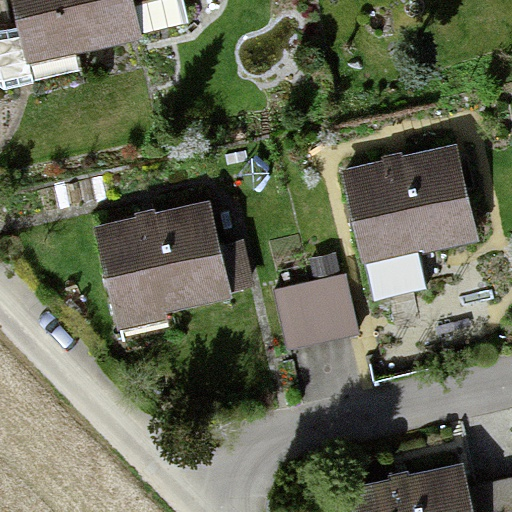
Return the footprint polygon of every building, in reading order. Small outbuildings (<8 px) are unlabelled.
[(130,0),(15,0),(22,25),(0,29),(0,83),(30,77),(25,54),(137,28),(130,0)] [(130,0),(137,28),(183,18),(178,0),(130,0)] [(362,254),(465,235),(452,164),(349,183),(362,254)] [(120,302),(217,284),(205,222),(109,240),(120,302)] [(343,269),(308,277),(322,337),(357,328),(343,269)] [(322,337),(308,277),(274,286),(286,344),(322,337)] [(459,464),(354,489),(359,511),(511,511),(511,475),(478,484),(483,504),(469,508),(459,464)]
